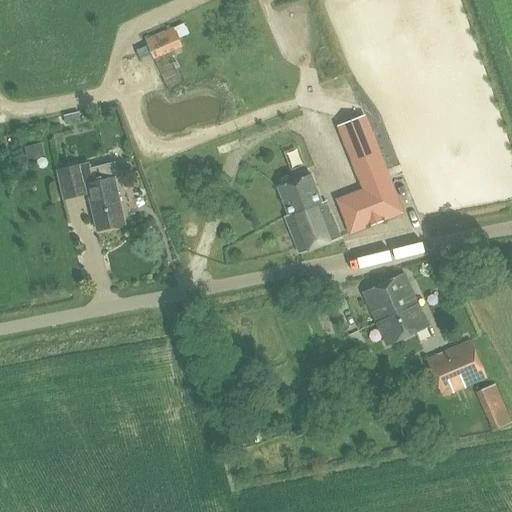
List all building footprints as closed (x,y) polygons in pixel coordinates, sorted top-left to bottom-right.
[(192,65),(184,48),(175,25),(145,37),(154,59),(175,51),(182,68),(192,65)] [(339,203),(351,233),(403,213),(391,183),(367,120),(341,130),(365,193),(339,203)] [(41,145),(26,149),(28,159),(44,155),(41,145)] [(114,178),(118,177),(115,163),(91,168),(90,162),(58,170),(63,190),(87,184),(98,230),(125,223),(114,178)] [(300,253),(341,237),(327,201),(323,202),(312,174),(278,187),(290,215),(286,217),(300,253)] [(388,344),(430,326),(406,273),(365,292),(388,344)] [(444,396),(488,377),(472,340),(428,359),(444,396)] [(511,421),(511,419),(496,384),(474,393),(492,431),(511,421)]
